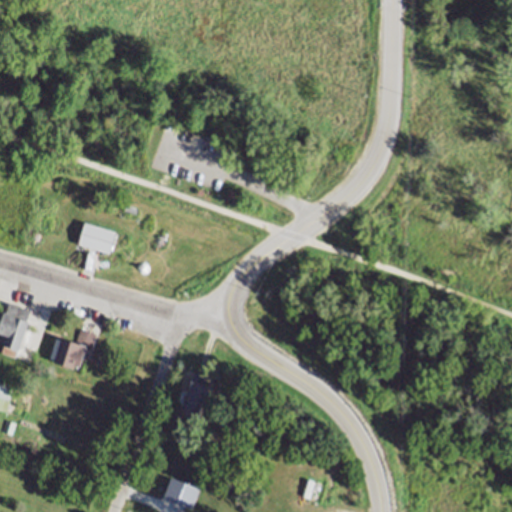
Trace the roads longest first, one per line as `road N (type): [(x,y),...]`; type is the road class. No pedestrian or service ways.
road 1 (secondary): [(390,0),(387,111),(369,171),(336,206),(242,273),(227,304),(238,342),(347,418),(372,465),(378,511)]
road 2 (residential): [(227,318),(175,319),(0,263)]
road 3 (residential): [(110,511),(175,319)]
